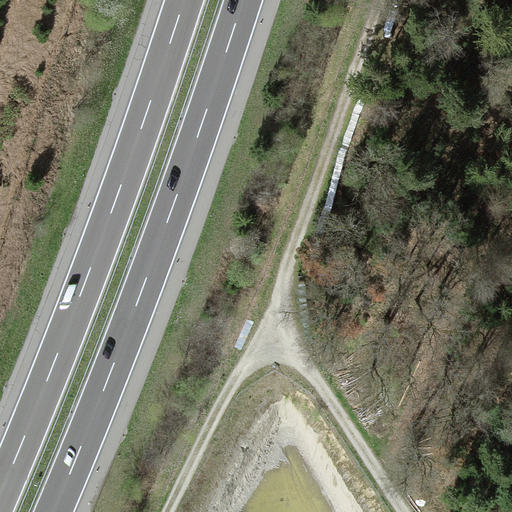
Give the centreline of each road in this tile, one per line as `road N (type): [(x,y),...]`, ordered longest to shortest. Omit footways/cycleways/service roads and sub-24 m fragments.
road 1 (track): [(167,511),(232,383),(281,332),(291,253),(378,0)]
road 2 (motorway): [(53,511),(242,0)]
road 3 (motorway): [(183,0),(0,494)]
road 4 (track): [(403,511),(281,332)]
